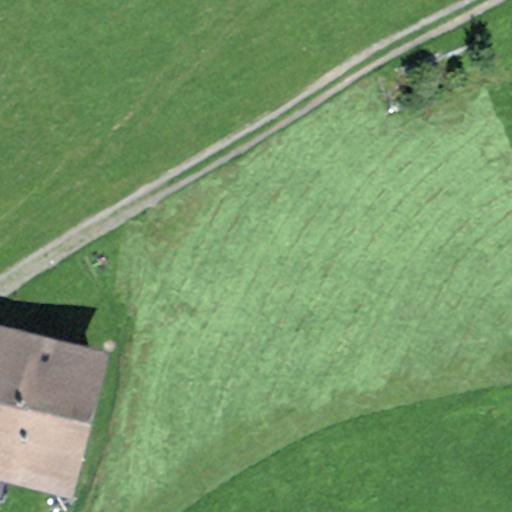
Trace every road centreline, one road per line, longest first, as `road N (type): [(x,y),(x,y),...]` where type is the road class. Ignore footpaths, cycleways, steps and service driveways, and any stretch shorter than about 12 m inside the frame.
road 1 (track): [(0,287),(476,0)]
road 2 (track): [(148,511),(197,467),(353,359),(511,322)]
